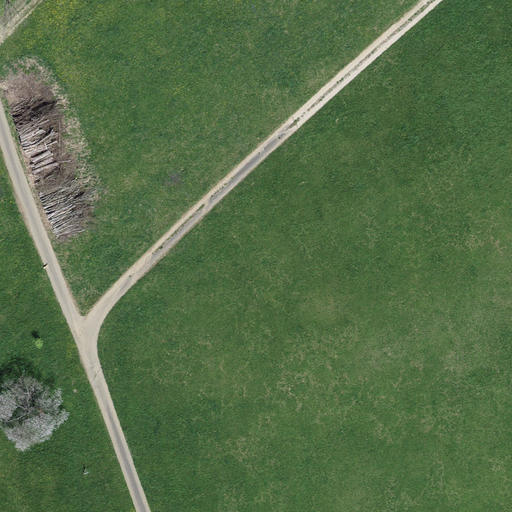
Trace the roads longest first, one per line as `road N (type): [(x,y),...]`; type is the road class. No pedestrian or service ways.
road 1 (track): [(82,352),(99,321),(288,129),(430,0)]
road 2 (track): [(141,511),(0,125)]
